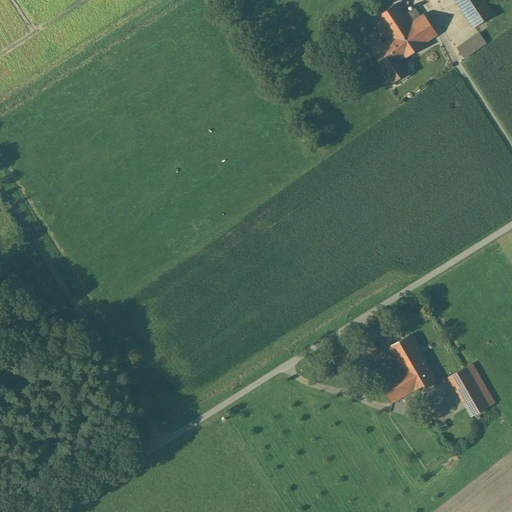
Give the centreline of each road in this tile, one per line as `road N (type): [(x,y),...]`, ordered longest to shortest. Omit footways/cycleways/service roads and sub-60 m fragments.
road 1 (unclassified): [(158,443),(511,225)]
road 2 (unclassified): [(158,443),(0,190)]
road 3 (unclassified): [(50,511),(158,443)]
